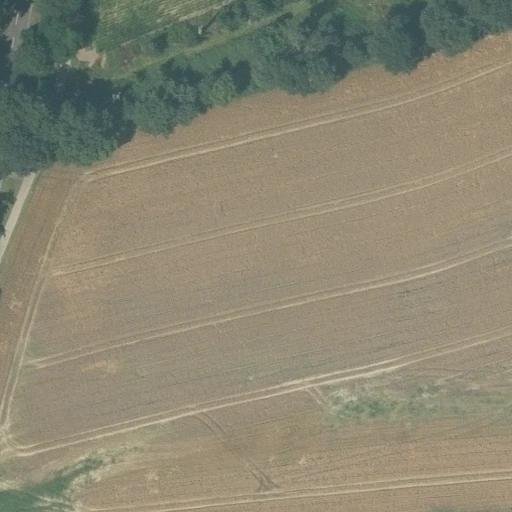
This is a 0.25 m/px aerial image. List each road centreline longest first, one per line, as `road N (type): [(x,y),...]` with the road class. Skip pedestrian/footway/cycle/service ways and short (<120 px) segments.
road 1 (track): [(13,38),(59,90),(105,85),(341,0)]
road 2 (tertiary): [(0,126),(19,0)]
